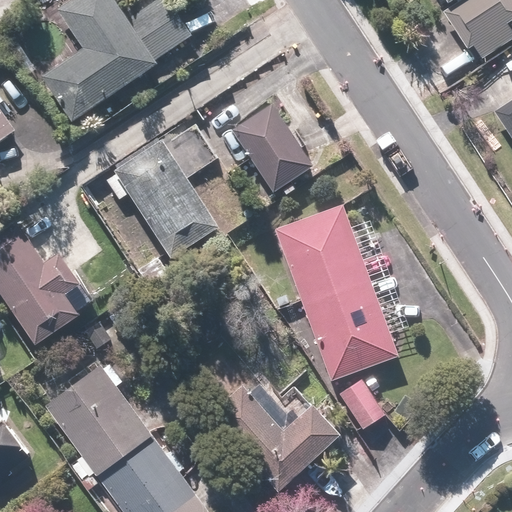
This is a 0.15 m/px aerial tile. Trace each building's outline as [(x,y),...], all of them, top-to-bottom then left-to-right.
[(90,45),(45,74),(75,121),(167,63),(162,56),(197,34),(175,0),(153,0),(132,14),(123,0),(70,0),(64,5),(90,45)] [(511,0),(455,0),(458,3),(444,13),(479,64),(511,41),(511,24),(511,23),(511,0)] [(0,145),(21,129),(2,104),(7,101),(0,90),(0,145)] [(511,99),(496,111),(511,134),(511,99)] [(252,185),(266,175),(277,192),(318,163),(276,102),(234,130),(253,157),(239,166),(252,185)] [(122,170),(109,180),(124,200),(135,192),(180,257),(226,224),(193,178),(224,156),(192,111),(118,164),(122,170)] [(346,199),(276,226),(335,377),(404,350),(346,199)] [(24,215),(0,233),(0,276),(48,339),(103,297),(65,249),(56,256),(24,215)] [(128,327),(116,313),(93,332),(105,347),(128,327)] [(217,511),(96,349),(40,390),(130,511),(217,511)] [(395,366),(381,374),(394,398),(408,390),(395,366)] [(364,375),(341,392),(366,426),(389,409),(364,375)] [(283,394),(267,378),(256,389),(245,379),(212,412),(286,486),(347,426),(318,397),(313,402),(294,383),(283,394)] [(0,476),(36,450),(11,417),(0,424),(0,476)]
